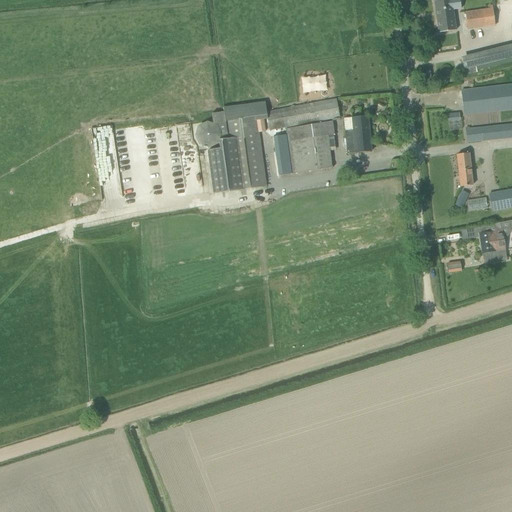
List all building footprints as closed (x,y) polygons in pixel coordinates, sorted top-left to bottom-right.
[(439,0),(434,1),(438,33),(455,31),(453,13),(452,10),(461,9),(461,8),(460,8),(458,0),(439,0)] [(467,30),(494,26),(492,6),(482,7),(483,10),(465,12),(467,30)] [(511,46),(461,58),(465,77),(511,65),(511,46)] [(324,76),(301,80),(303,95),(326,91),(324,76)] [(511,84),(471,89),(461,91),(464,115),(511,109),(511,84)] [(267,112),(265,102),(223,108),(224,112),(211,114),(213,124),(217,125),(221,134),(219,141),(220,149),(207,151),(213,195),(267,186),(259,133),(266,132),(264,120),(267,119),(270,131),(339,118),(336,99),(267,112)] [(344,132),(347,154),(371,152),(368,117),(353,118),(354,131),(344,132)] [(354,131),(353,118),(343,119),(344,132),(354,131)] [(459,120),(448,121),(449,131),(461,130),(459,120)] [(221,134),(217,125),(213,124),(207,122),(198,126),(195,136),(199,145),(209,149),(218,144),(219,141),(221,134)] [(272,137),(279,176),(332,168),(328,136),(334,135),(332,122),(285,129),(286,135),(272,137)] [(474,126),(466,127),(468,143),(477,141),(477,142),(511,138),(511,123),(474,128),(474,126)] [(474,185),(470,153),(456,155),(460,187),(474,185)] [(511,189),(488,194),(491,213),(511,208),(511,189)] [(460,194),(455,205),(461,208),(467,198),(460,194)] [(485,199),(467,202),(468,212),(487,210),(485,199)] [(244,211),(248,235),(257,233),(253,210),(244,211)] [(482,253),(505,250),(504,238),(507,237),(511,231),(511,230),(511,220),(489,225),(490,232),(479,234),(480,239),(482,253)] [(490,232),(489,225),(460,230),(462,242),(480,239),(479,234),(490,232)] [(505,250),(482,253),(483,263),(506,259),(505,250)] [(460,262),(446,264),(448,272),(461,271),(460,262)]
